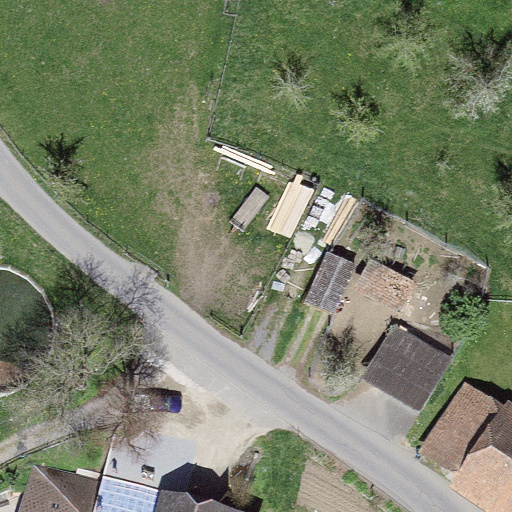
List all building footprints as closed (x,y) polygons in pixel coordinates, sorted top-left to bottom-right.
[(354,269),(331,257),(307,304),(330,316),(354,269)] [(413,286),(376,268),(365,291),(402,309),(413,286)] [(444,366),(392,337),(362,389),(414,419),(444,366)] [(511,511),(511,427),(468,399),(425,463),(501,511),(511,511)] [(160,511),(34,476),(23,511),(160,511)]
